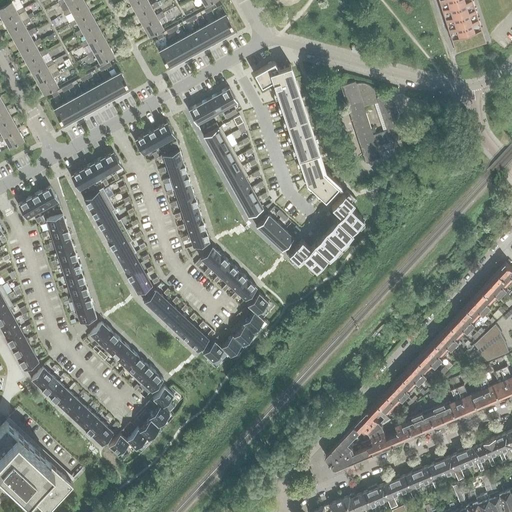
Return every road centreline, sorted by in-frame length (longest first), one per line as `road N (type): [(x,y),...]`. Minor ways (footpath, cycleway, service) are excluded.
road 1 (residential): [(511,235),(287,474),(280,483),(285,504)]
road 2 (residential): [(266,39),(461,89),(511,66)]
road 3 (residential): [(285,504),(511,408)]
road 4 (residential): [(55,157),(266,39)]
